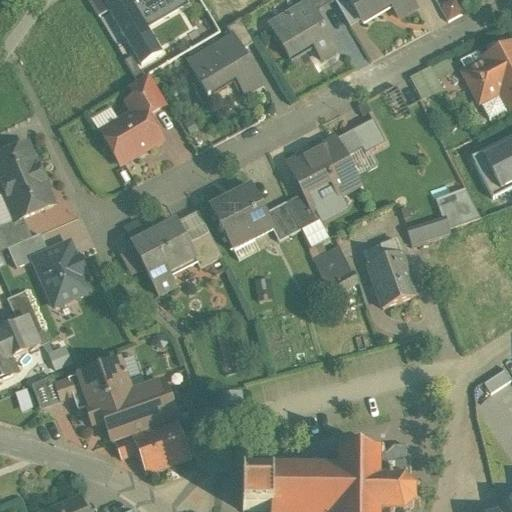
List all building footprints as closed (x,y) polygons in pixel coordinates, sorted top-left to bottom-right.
[(118,0),(107,0),(93,9),(111,39),(134,26),(118,0)] [(140,0),(149,14),(171,0),(229,0),(230,1),(230,0),(140,0)] [(332,0),(279,0),(289,17),(309,5),(316,15),(335,4),(332,0)] [(410,0),(346,0),(360,23),(390,6),(398,19),(416,9),(410,0)] [(444,21),(459,17),(455,4),(440,9),(444,21)] [(289,17),(269,28),(289,61),(312,47),(320,62),(337,52),(316,15),(309,5),(289,17)] [(241,22),(227,31),(233,41),(234,40),(241,53),(254,45),(241,22)] [(233,41),(189,67),(203,90),(201,91),(208,101),(237,84),(244,96),(261,86),(241,53),(234,40),(233,41)] [(511,46),(483,62),(484,64),(463,75),(476,98),(491,90),(498,95),(507,94),(511,103),(511,46)] [(418,104),(438,95),(428,73),(407,83),(418,104)] [(167,108),(149,77),(128,89),(136,101),(148,119),(167,108)] [(133,116),(116,127),(113,136),(105,141),(120,168),(162,144),(148,119),(136,101),(127,106),(133,116)] [(511,138),(485,152),(488,158),(474,165),(492,201),(511,190),(511,138)] [(335,142),(289,167),(304,196),(305,197),(306,196),(330,183),(338,198),(359,188),(335,142)] [(45,176),(42,171),(38,169),(37,170),(27,147),(4,157),(0,158),(0,186),(3,194),(45,176)] [(45,176),(3,194),(16,223),(17,224),(23,221),(54,208),(44,185),(46,185),(47,181),(45,176)] [(251,190),(211,211),(233,254),(274,233),(265,216),(251,190)] [(466,191),(437,201),(444,222),(448,232),(481,221),(478,215),(466,191)] [(306,196),(305,197),(304,196),(286,206),(301,234),(320,223),(306,196)] [(286,206),(265,216),(274,233),(280,245),(301,234),(286,206)] [(17,224),(16,223),(0,229),(0,238),(6,253),(32,242),(23,221),(17,224)] [(176,229),(153,241),(152,239),(132,249),(158,299),(175,289),(168,275),(194,262),(195,261),(188,247),(177,226),(175,227),(176,229)] [(486,233),(451,246),(452,247),(432,253),(441,280),(461,272),(465,284),(500,271),(486,233)] [(209,236),(188,247),(195,261),(194,262),(200,272),(222,261),(209,236)] [(70,241),(31,258),(53,308),(92,291),(70,241)] [(386,262),(367,269),(383,312),(417,299),(397,243),(381,249),(386,262)] [(353,274),(329,288),(334,298),(359,285),(353,274)] [(36,290),(7,302),(29,353),(30,354),(58,341),(36,290)] [(0,335),(0,366),(12,362),(11,361),(29,353),(21,334),(3,343),(0,335)] [(51,372),(61,369),(57,354),(47,356),(51,372)] [(120,364),(79,379),(89,409),(90,409),(130,395),(131,394),(120,364)] [(505,372),(492,381),(496,388),(509,379),(505,372)] [(54,379),(32,389),(39,410),(61,402),(57,389),(54,379)] [(89,409),(79,379),(69,383),(68,383),(69,385),(57,389),(61,402),(62,403),(74,399),(79,412),(89,409)] [(163,385),(130,396),(130,395),(90,409),(90,411),(87,412),(93,429),(105,425),(113,446),(177,423),(163,385)] [(247,388),(221,388),(221,422),(246,422),(247,388)] [(18,413),(29,411),(26,392),(14,394),(18,413)] [(177,425),(133,441),(138,456),(146,478),(191,462),(177,425)] [(511,444),(508,434),(498,438),(506,456),(511,453),(511,444)] [(133,441),(116,447),(121,462),(138,456),(133,441)] [(377,456),(341,455),(336,451),(333,453),(338,458),(338,473),(317,472),(317,467),(314,467),(314,472),(296,472),(296,467),(293,467),(293,472),(272,472),(269,468),(267,470),(271,474),(271,484),(243,484),(242,511),(409,511),(413,509),(420,511),(421,508),(415,506),(414,495),(421,493),(420,490),(413,492),(405,484),(408,478),(405,476),(404,463),(407,461),(405,458),(402,461),(386,461),(386,457),(383,455),(385,453),(382,450),(377,456)] [(84,511),(80,500),(52,511),(84,511)] [(511,511),(511,502),(498,511),(511,511)]
